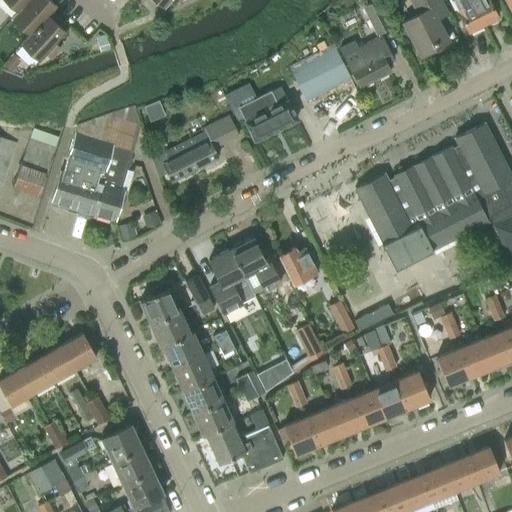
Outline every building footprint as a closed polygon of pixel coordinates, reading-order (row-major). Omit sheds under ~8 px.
[(1,0),(15,12),(16,13),(28,0),(1,0)] [(55,5),(49,0),(28,0),(16,13),(15,12),(10,18),(27,34),(28,35),(46,15),(48,16),(57,6),(55,5)] [(154,0),(164,9),(171,0),(176,0),(179,2),(180,0),(154,0)] [(372,0),(361,6),(376,35),(392,26),(378,0),(372,0)] [(419,55),(448,40),(434,17),(445,11),(438,0),(409,0),(417,14),(401,22),(419,55)] [(451,0),(468,33),(483,25),(470,1),(469,2),(468,0),(451,0)] [(468,0),(469,2),(470,1),(483,25),(497,18),(487,0),(468,0)] [(66,33),(48,16),(46,15),(28,35),(27,34),(19,43),(39,62),(46,54),(51,59),(59,50),(54,46),(66,33)] [(338,46),(343,55),(358,87),(389,71),(386,64),(393,61),(381,37),(355,49),(351,40),(338,46)] [(290,67),(307,101),(350,79),(332,46),(290,67)] [(12,52),(2,64),(4,66),(10,71),(13,68),(20,59),(12,52)] [(279,86),(238,106),(245,122),(246,122),(254,139),(286,123),(294,119),(285,102),(282,103),(287,101),(279,86)] [(158,100),(143,106),(149,121),(164,114),(158,100)] [(132,151),(140,123),(134,105),(120,109),(121,113),(101,181),(102,182),(93,213),(115,219),(123,189),(121,189),(132,151)] [(102,182),(101,181),(121,113),(120,109),(77,123),(74,133),(63,171),(60,170),(51,201),(93,213),(102,182)] [(188,139),(151,158),(157,176),(165,172),(170,181),(209,162),(218,157),(213,147),(237,135),(228,116),(202,130),(203,131),(188,139)] [(511,179),(509,174),(483,123),(453,138),(458,147),(450,151),(449,147),(393,175),(395,179),(387,183),(383,174),(354,188),(393,264),(429,246),(431,250),(487,222),(493,225),(510,258),(511,257),(511,179)] [(28,141),(13,185),(37,193),(56,139),(32,130),(28,141)] [(15,144),(0,138),(0,181),(2,182),(15,144)] [(153,209),(136,217),(141,228),(158,220),(153,209)] [(132,221),(118,225),(121,239),(135,236),(132,221)] [(253,238),(231,248),(244,275),(253,292),(261,287),(263,291),(281,282),(269,259),(265,262),(253,238)] [(231,248),(208,260),(219,281),(209,286),(221,310),(239,301),(254,294),(244,275),(231,248)] [(278,256),(293,285),(317,273),(304,248),(296,252),(294,248),(278,256)] [(196,303),(207,297),(196,275),(185,281),(196,303)] [(169,288),(140,300),(150,323),(178,311),(186,308),(181,296),(174,299),(169,288)] [(484,297),(488,309),(500,304),(495,293),(484,297)] [(213,308),(207,297),(196,303),(201,314),(213,308)] [(339,299),(328,304),(342,332),(353,326),(339,299)] [(488,309),(493,320),(504,316),(500,304),(488,309)] [(354,319),(359,329),(379,319),(374,308),(354,319)] [(160,346),(163,345),(188,333),(178,311),(150,323),(160,346)] [(439,316),(444,327),(455,322),(450,311),(439,316)] [(293,329),(303,347),(317,340),(307,322),(293,329)] [(444,327),(448,338),(459,334),(455,322),(444,327)] [(511,325),(502,329),(511,352),(511,325)] [(511,352),(502,329),(480,338),(492,367),(511,358),(511,352)] [(213,336),(218,347),(230,341),(224,330),(213,336)] [(172,367),(201,355),(191,332),(188,333),(163,345),(172,367)] [(59,345),(73,368),(95,356),(81,333),(59,345)] [(480,338),(458,347),(470,376),(492,367),(480,338)] [(236,352),(230,341),(218,347),(224,358),(236,352)] [(375,348),(379,359),(391,354),(387,343),(375,348)] [(38,357),(52,380),(73,368),(59,345),(38,357)] [(470,376),(458,347),(435,356),(447,385),(470,376)] [(379,359),(384,370),(396,365),(391,354),(379,359)] [(211,378),(201,355),(172,367),(182,390),(211,378)] [(31,392),(52,380),(38,357),(17,369),(31,392)] [(330,366),(335,377),(346,373),(342,362),(330,366)] [(269,368),(256,374),(264,391),(276,382),(269,368)] [(0,409),(0,410),(10,404),(31,392),(17,369),(0,378),(0,386),(1,388),(0,387),(0,409)] [(406,408),(428,399),(417,370),(394,379),(406,408)] [(235,378),(241,390),(253,384),(247,373),(235,378)] [(335,377),(339,388),(351,384),(346,373),(335,377)] [(182,390),(191,412),(221,400),(211,378),(182,390)] [(384,417),(406,408),(394,379),(372,388),(384,417)] [(285,385),(290,396),(302,391),(297,380),(285,385)] [(246,401),(258,395),(253,384),(241,390),(246,401)] [(372,388),(350,397),(362,426),(384,417),(372,388)] [(290,396),(294,407),(306,402),(302,391),(290,396)] [(92,414),(103,408),(97,396),(85,403),(92,414)] [(340,435),(362,426),(350,397),(328,406),(340,435)] [(230,421),(221,400),(191,412),(201,434),(230,421)] [(317,444),(340,435),(328,406),(306,415),(317,444)] [(92,414),(98,426),(110,419),(103,408),(92,414)] [(293,454),(295,453),(317,444),(306,415),(282,425),(293,454)] [(43,426),(49,437),(61,430),(55,419),(43,426)] [(239,454),(243,452),(235,434),(230,421),(201,434),(204,433),(217,463),(239,454)] [(101,438),(112,460),(141,446),(130,424),(101,438)] [(235,434),(243,452),(239,454),(248,473),(282,459),(266,425),(242,435),(240,432),(235,434)] [(49,437),(55,448),(67,441),(61,430),(49,437)] [(511,436),(503,440),(511,462),(511,436)] [(65,463),(88,450),(81,439),(59,453),(65,463)] [(112,460),(122,483),(151,469),(141,446),(112,460)] [(488,446),(464,456),(475,481),(498,472),(488,446)] [(453,490),(475,481),(464,456),(442,465),(453,490)] [(38,493),(64,479),(53,458),(27,472),(38,493)] [(67,466),(65,466),(72,480),(82,475),(75,461),(67,466)] [(430,499),(453,490),(442,465),(419,474),(430,499)] [(82,475),(72,480),(79,492),(80,491),(88,487),(85,481),(97,475),(94,469),(82,475)] [(133,506),(161,493),(162,492),(151,469),(122,483),(133,506)] [(397,483),(408,508),(430,499),(419,474),(397,483)] [(375,492),(383,511),(399,511),(408,508),(397,483),(375,492)] [(383,511),(375,492),(353,501),(357,511),(383,511)] [(122,505),(107,511),(167,511),(161,493),(133,506),(125,509),(122,505)] [(94,496),(85,501),(90,511),(97,511),(101,510),(94,496)] [(37,505),(40,511),(48,511),(52,510),(47,500),(37,505)] [(357,511),(353,501),(330,510),(331,511),(357,511)]
